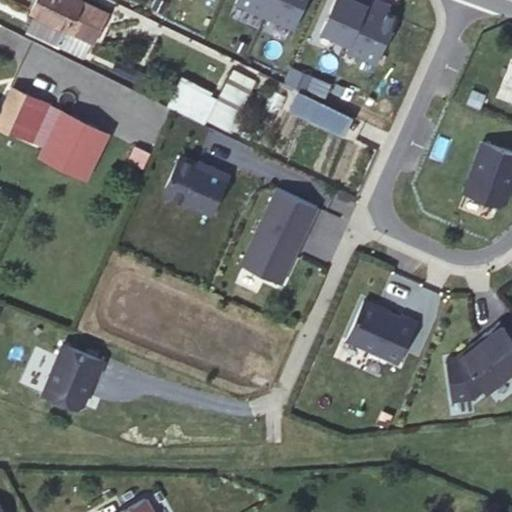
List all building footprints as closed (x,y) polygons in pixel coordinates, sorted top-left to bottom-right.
[(36,0),(35,5),(42,9),(34,26),(63,42),(72,23),(98,36),(99,37),(113,8),(96,0),(36,0)] [(239,0),(238,2),(297,26),(308,0),(239,0)] [(354,0),(334,0),(321,30),(383,60),(399,18),(354,0)] [(98,36),(72,23),(63,42),(89,55),(98,36)] [(147,79),(114,62),(110,69),(143,85),(147,79)] [(254,80),(233,70),(209,119),(230,129),(254,80)] [(0,93),(0,124),(26,135),(43,99),(5,84),(0,93)] [(290,108),(344,134),(353,116),(299,90),(290,108)] [(26,135),(37,141),(54,104),(43,99),(26,135)] [(38,153),(59,106),(54,104),(37,141),(32,150),(38,153)] [(100,124),(59,106),(38,153),(79,170),(100,124)] [(150,150),(135,142),(126,156),(140,165),(150,150)] [(511,156),(478,145),(460,197),(502,210),(511,185),(511,156)] [(168,189),(214,212),(231,173),(183,151),(168,189)] [(272,188),(242,260),(289,281),(320,209),(272,188)] [(363,299),(345,337),(405,363),(417,324),(363,299)] [(457,358),(446,358),(450,399),(471,398),(479,391),(482,394),(511,370),(511,330),(509,333),(500,322),(457,358)] [(65,338),(41,393),(85,408),(109,360),(65,338)] [(127,511),(115,492),(83,511),(127,511)]
